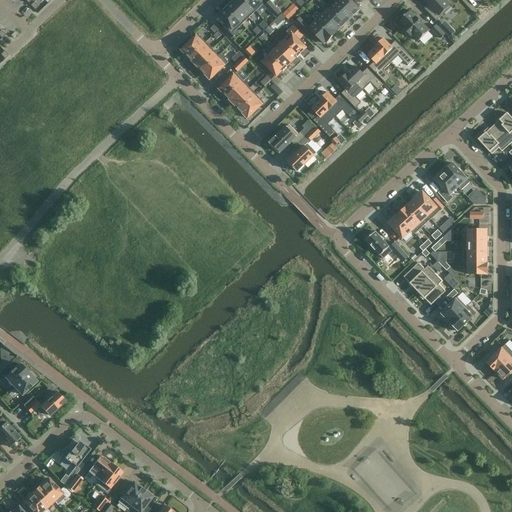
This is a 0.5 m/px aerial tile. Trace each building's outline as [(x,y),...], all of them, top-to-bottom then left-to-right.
[(256,11),(244,0),(234,0),(233,1),(249,18),(256,11)] [(244,0),(256,11),(263,4),(259,0),(244,0)] [(352,17),(336,0),(334,0),(328,6),(330,8),(345,23),(352,17)] [(350,0),(336,0),(352,17),(360,10),(350,0)] [(451,7),(445,1),(446,0),(424,0),(429,4),(424,8),(436,21),(451,7)] [(241,25),(249,18),(233,1),(228,6),(225,9),(241,25)] [(276,17),(281,13),(270,1),(265,6),(276,17)] [(330,8),(323,14),(339,30),(345,23),(330,8)] [(234,32),(241,25),(225,9),(222,11),(218,16),(227,25),(234,32)] [(418,41),(429,30),(410,10),(399,21),(405,27),(403,29),(411,37),(412,35),(418,41)] [(339,30),(323,14),(316,21),(332,37),(339,30)] [(299,18),(295,22),(303,31),(308,26),(299,18)] [(332,37),(316,21),(309,28),(324,44),(332,37)] [(214,25),(210,29),(215,33),(218,30),(214,25)] [(227,25),(222,29),(231,39),(236,34),(234,32),(227,25)] [(431,29),(440,39),(445,34),(436,25),(431,29)] [(218,31),(213,36),(217,39),(221,35),(218,31)] [(292,33),(284,41),(299,56),(301,54),(301,53),(306,48),(292,33)] [(189,58),(206,42),(198,34),(192,40),(191,39),(185,44),(186,46),(182,50),(187,56),(189,58)] [(390,46),(383,38),(375,46),(391,63),(398,56),(408,65),(414,60),(395,41),(390,46)] [(299,56),(284,41),(278,47),(277,48),(291,62),(296,58),(299,56)] [(196,65),(212,49),(206,42),(189,58),(191,60),(196,65)] [(277,48),(278,47),(276,46),(268,53),(270,55),(270,54),(285,69),(287,67),(291,62),(277,48)] [(383,70),(391,63),(375,46),(376,48),(374,49),(374,48),(368,53),(369,54),(368,55),(374,62),(369,66),(385,83),(390,77),(383,70)] [(248,48),(244,52),(250,58),(254,54),(248,48)] [(203,72),(221,54),(220,54),(219,56),(212,49),(196,65),(201,70),(200,70),(203,72)] [(228,62),(221,54),(203,72),(205,74),(210,79),(228,62)] [(270,54),(270,55),(263,62),(277,76),(282,71),(283,71),(285,69),(270,54)] [(244,57),(233,67),(238,71),(249,61),(244,57)] [(347,73),(363,90),(371,82),(378,90),(383,84),(367,68),(362,73),(356,66),(355,68),(354,67),(349,72),(350,73),(348,74),(347,73)] [(227,97),(243,81),(236,73),(219,89),(225,95),(227,97)] [(363,90),(347,73),(339,81),(346,89),(341,93),(355,108),(361,103),(356,97),(363,90)] [(234,104),(250,88),(243,81),(227,97),(229,99),(234,104)] [(240,111),(257,95),(250,88),(234,104),(238,108),(238,109),(240,111)] [(319,100),(320,102),(320,101),(335,117),(343,109),(350,117),(355,111),(339,95),(335,100),(327,92),(319,100)] [(264,103),(257,95),(240,111),(242,113),(248,118),(252,114),(254,115),(259,110),(258,109),(264,103)] [(320,101),(320,102),(319,103),(318,102),(313,107),(313,108),(312,109),(318,116),(313,120),(329,137),(335,131),(328,124),(335,117),(320,101)] [(496,123),(493,126),(500,134),(510,145),(511,142),(511,117),(507,113),(501,119),(500,118),(497,122),(496,123)] [(295,146),(305,137),(300,132),(298,134),(290,125),(277,137),(276,137),(270,143),(275,148),(276,147),(280,152),(291,142),(295,146)] [(500,134),(493,126),(489,129),(488,130),(484,133),(485,133),(478,139),(492,154),(499,148),(502,152),(510,145),(500,134)] [(320,132),(316,127),(307,136),(311,141),(320,132)] [(304,166),(304,165),(316,153),(307,144),(289,161),(293,166),(298,172),(304,166)] [(448,164),(442,169),(461,190),(470,182),(453,163),(450,166),(448,164)] [(438,176),(435,179),(443,188),(439,193),(446,201),(451,196),(449,194),(457,187),(461,190),(442,169),(437,175),(438,176)] [(422,192),(414,200),(431,219),(440,211),(444,207),(436,198),(431,202),(422,192)] [(480,193),(472,202),(474,205),(485,205),(485,199),(480,193)] [(423,226),(431,219),(414,200),(406,208),(423,226)] [(423,226),(406,208),(406,207),(398,215),(415,234),(423,226)] [(415,234),(398,215),(389,223),(403,238),(411,230),(414,234),(415,234)] [(438,230),(431,235),(435,240),(439,237),(442,234),(438,230)] [(463,241),(487,241),(487,230),(468,230),(468,241),(463,241)] [(389,247),(375,232),(374,233),(373,232),(367,237),(368,239),(366,240),(380,255),(383,259),(392,251),(398,258),(404,252),(395,242),(389,247)] [(487,252),(487,241),(463,241),(463,252),(487,252)] [(487,263),(487,252),(463,252),(463,263),(487,263)] [(417,291),(435,273),(428,266),(424,269),(418,263),(404,277),(417,291)] [(487,263),(463,263),(468,263),(468,274),(487,274),(487,263)] [(443,281),(435,273),(417,291),(431,305),(446,291),(439,284),(443,281)] [(454,289),(446,297),(449,301),(458,293),(454,289)] [(449,323),(468,305),(468,304),(466,306),(457,297),(441,313),(442,315),(441,316),(447,322),(448,321),(449,322),(449,323)] [(476,313),(468,305),(449,323),(450,324),(449,325),(455,331),(456,330),(458,332),(458,331),(476,313)] [(495,371),(511,354),(511,351),(505,344),(486,363),(495,371)] [(511,371),(511,354),(495,371),(503,380),(511,371)] [(6,377),(14,386),(28,373),(20,364),(15,369),(11,372),(11,373),(6,377)] [(28,373),(14,386),(22,395),(27,390),(31,387),(31,386),(36,381),(33,378),(34,377),(30,372),(29,373),(28,373)] [(61,405),(66,401),(62,396),(61,397),(56,392),(40,406),(49,415),(61,404),(61,405)] [(30,394),(21,403),(25,408),(35,399),(30,394)] [(39,404),(35,399),(25,408),(30,413),(39,404)] [(19,437),(2,418),(0,420),(0,436),(9,447),(19,437)] [(85,456),(90,449),(84,444),(82,447),(77,443),(73,447),(70,450),(65,446),(60,454),(64,458),(71,463),(80,470),(88,459),(85,456)] [(88,472),(99,480),(111,463),(111,464),(100,456),(88,472)] [(106,493),(122,472),(111,463),(99,480),(95,485),(106,493)] [(77,474),(67,487),(73,491),(82,479),(77,474)] [(57,488),(54,484),(53,484),(48,479),(45,481),(39,486),(54,501),(57,505),(65,498),(66,499),(71,495),(65,488),(60,492),(57,488)] [(127,509),(130,505),(143,489),(141,487),(141,488),(133,482),(118,502),(127,509)] [(39,486),(31,493),(46,508),(54,501),(39,486)] [(143,489),(130,505),(139,511),(152,496),(145,491),(145,490),(143,489)] [(41,511),(46,508),(31,493),(26,498),(27,499),(24,501),(29,507),(32,511),(33,511),(41,511)] [(107,501),(100,496),(93,506),(100,511),(107,501)] [(100,511),(108,511),(112,507),(107,503),(100,511)]
